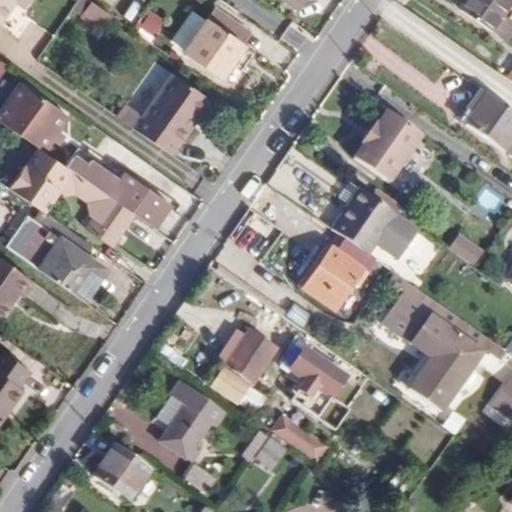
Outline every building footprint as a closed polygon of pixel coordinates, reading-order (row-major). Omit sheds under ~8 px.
[(0,0),(0,22),(15,2),(22,7),(26,0),(0,0)] [(86,0),(73,0),(67,12),(101,30),(110,13),(86,0)] [(279,0),(294,11),(301,0),(279,0)] [(511,0),(466,0),(460,9),(492,31),(492,30),(503,15),(511,1),(511,0)] [(147,9),(134,28),(150,39),(163,19),(147,9)] [(511,29),(511,21),(503,15),(492,30),(505,39),(511,29)] [(194,57),(222,77),(231,65),(240,71),(252,53),(205,20),(183,51),(172,43),(165,53),(186,68),(194,57)] [(171,75),(141,117),(139,116),(131,127),(172,155),(190,129),(186,126),(193,116),(206,98),(171,75)] [(0,121),(15,131),(28,140),(44,151),(69,116),(21,82),(0,111),(0,121)] [(482,92),(478,90),(464,109),(472,115),(486,95),(482,92)] [(502,152),(511,136),(511,113),(486,95),(472,115),(465,126),(502,152)] [(421,136),(386,111),(377,124),(375,123),(360,145),(362,146),(353,160),(387,184),(421,136)] [(198,119),(193,116),(186,126),(190,129),(198,119)] [(0,157),(10,165),(28,140),(15,131),(0,152),(0,157)] [(111,246),(134,214),(116,202),(83,179),(39,148),(26,166),(25,165),(9,188),(40,209),(44,212),(59,191),(65,195),(73,194),(86,203),(90,217),(93,219),(86,228),(111,246)] [(116,202),(134,214),(154,228),(170,204),(124,172),(118,180),(89,160),(84,167),(71,158),(65,166),(83,179),(116,202)] [(338,237),(367,256),(375,245),(397,260),(418,230),(359,189),(330,231),(338,237)] [(44,212),(40,209),(32,220),(86,257),(93,246),(44,212)] [(86,257),(32,220),(27,216),(5,246),(77,296),(98,266),(86,257)] [(367,256),(338,237),(330,249),(325,246),(297,286),(335,312),(362,272),(367,274),(375,262),(367,256)] [(449,251),(474,268),(481,257),(457,239),(449,251)] [(0,319),(18,295),(22,297),(32,283),(0,259),(0,319)] [(107,272),(98,266),(77,296),(85,302),(107,272)] [(505,352),(407,286),(382,323),(430,355),(408,388),(441,411),(481,353),(486,356),(488,354),(498,361),(505,352)] [(252,383),(274,350),(247,333),(241,342),(235,352),(226,366),(252,383)] [(511,354),(511,335),(503,348),(511,354)] [(241,342),(233,337),(227,347),(235,352),(241,342)] [(320,416),(346,376),(304,349),(289,372),(304,381),(299,390),(311,398),(305,406),(320,416)] [(18,388),(30,372),(0,350),(0,413),(7,404),(11,407),(22,391),(18,388)] [(177,384),(169,397),(153,420),(167,430),(158,442),(185,460),(186,458),(193,449),(209,425),(214,428),(223,415),(177,384)] [(511,402),(503,415),(511,421),(511,402)] [(0,422),(11,407),(7,404),(0,413),(0,422)] [(440,426),(452,434),(463,418),(451,410),(440,426)] [(326,448),(283,419),(274,433),(317,462),(326,448)] [(256,458),(268,440),(269,440),(260,433),(243,458),(252,464),(256,458)] [(283,451),(268,440),(256,458),(271,469),(283,451)] [(149,470),(114,446),(93,476),(128,500),(149,470)] [(198,452),(193,449),(186,458),(191,462),(198,452)] [(214,480),(193,466),(184,479),(205,493),(214,480)]
